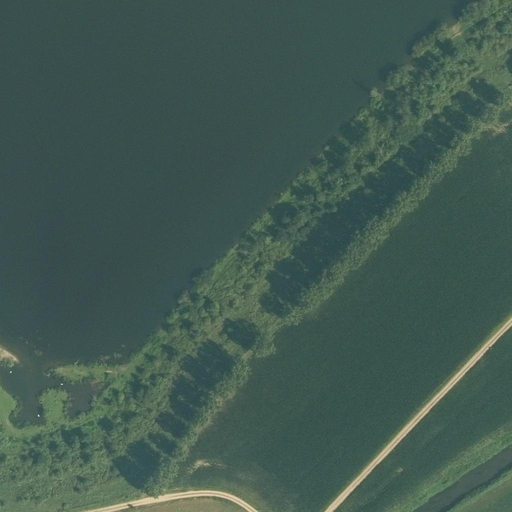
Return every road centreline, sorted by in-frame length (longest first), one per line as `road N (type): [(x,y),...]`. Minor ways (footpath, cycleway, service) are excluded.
road 1 (track): [(53,504),(136,477),(225,359),(467,108),(511,73)]
road 2 (track): [(328,511),(511,322)]
road 3 (track): [(250,511),(222,495),(199,494),(106,511)]
